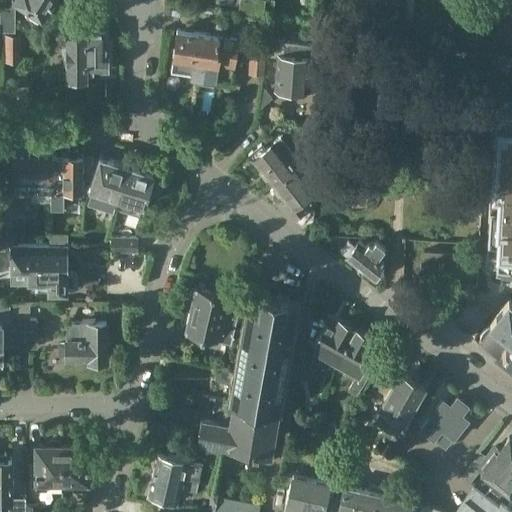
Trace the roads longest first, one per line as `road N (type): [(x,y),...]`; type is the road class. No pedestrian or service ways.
road 1 (residential): [(223,184),(342,288),(470,364),(511,402)]
road 2 (residential): [(223,184),(193,220),(126,407)]
road 3 (residential): [(143,127),(0,125)]
road 4 (residential): [(143,2),(136,103),(143,127)]
road 5 (residential): [(126,407),(0,407)]
